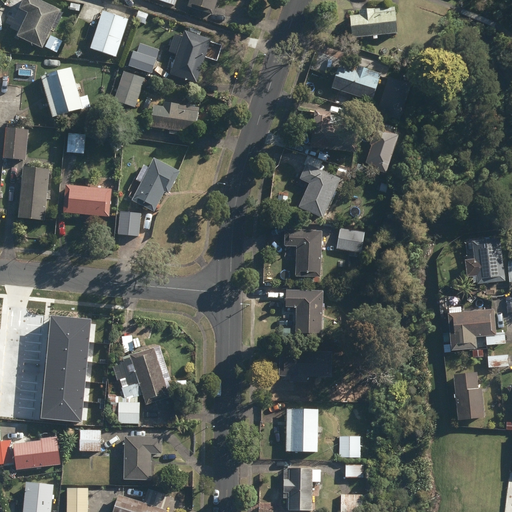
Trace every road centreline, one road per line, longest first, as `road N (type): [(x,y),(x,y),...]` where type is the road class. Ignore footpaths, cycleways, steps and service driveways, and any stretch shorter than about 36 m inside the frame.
road 1 (tertiary): [(230,294),(240,175),(299,0)]
road 2 (residential): [(230,294),(0,269)]
road 3 (tertiary): [(226,511),(230,294)]
